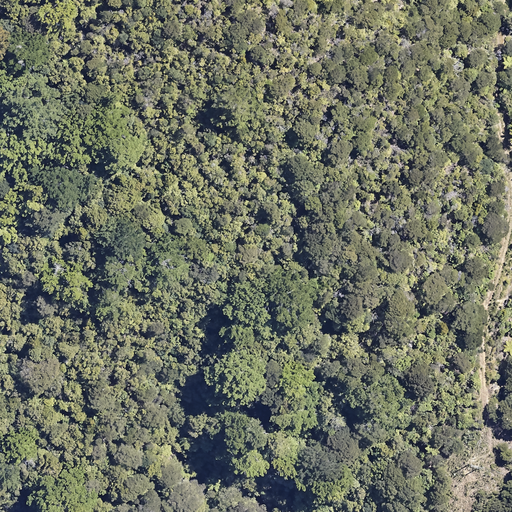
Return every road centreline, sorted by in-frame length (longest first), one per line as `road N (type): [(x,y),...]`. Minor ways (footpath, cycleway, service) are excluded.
road 1 (track): [(511,232),(477,372),(488,420),(511,442)]
road 2 (track): [(511,11),(497,31),(511,181)]
